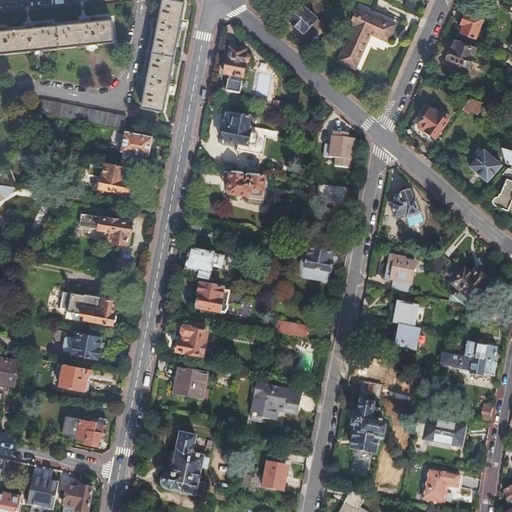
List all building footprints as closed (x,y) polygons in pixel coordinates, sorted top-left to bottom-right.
[(163,2),(141,111),(162,115),(184,6),(163,2)] [(295,6),(280,22),(288,29),(292,29),(302,37),(315,24),(295,6)] [(335,58),(335,60),(354,70),(355,68),(354,68),(371,35),(389,44),(398,28),(360,8),(351,25),(355,27),(350,35),(349,35),(336,59),(335,58)] [(459,24),(457,29),(475,35),(481,18),(459,11),(454,23),(459,24)] [(0,53),(113,43),(111,21),(0,31),(0,53)] [(454,41),(448,60),(468,66),(473,48),(454,41)] [(224,60),(221,72),(225,73),(223,83),(227,84),(224,99),(237,101),(240,86),(242,86),(245,72),(249,73),(251,64),(247,63),(249,53),(230,49),(227,60),(224,60)] [(500,66),(511,70),(511,59),(504,56),(500,66)] [(474,103),(466,100),(459,109),(466,115),(474,103)] [(44,102),(42,114),(47,115),(126,131),(129,118),(44,102)] [(265,114),(281,118),(284,104),(274,102),(272,108),(266,106),(265,114)] [(409,132),(429,151),(439,137),(434,133),(444,119),(443,118),(446,115),(439,110),(436,113),(422,104),(421,105),(418,110),(410,120),(408,127),(408,129),(409,132)] [(228,115),(222,142),(257,149),(259,136),(245,134),(246,127),(241,126),(243,117),(228,115)] [(349,133),(332,131),(331,145),(325,144),(324,157),(336,158),(335,166),(351,168),(354,137),(348,137),(349,133)] [(148,158),(152,137),(128,132),(127,134),(124,151),(122,158),(137,161),(138,156),(148,158)] [(124,151),(127,134),(122,133),(119,150),(124,151)] [(27,141),(15,155),(25,163),(43,156),(46,145),(27,141)] [(511,152),(495,147),(501,164),(508,167),(508,170),(511,171),(511,152)] [(477,154),(465,168),(483,184),(495,169),(477,154)] [(95,185),(94,187),(124,193),(127,175),(125,171),(126,167),(121,166),(114,164),(114,163),(113,163),(113,164),(101,161),(100,165),(98,174),(97,174),(97,176),(93,175),(91,184),(95,185)] [(86,162),(84,173),(93,175),(97,176),(97,174),(98,174),(100,165),(86,162)] [(6,166),(0,173),(0,184),(14,187),(15,181),(11,170),(6,166)] [(511,171),(508,170),(506,170),(499,177),(505,179),(511,180),(511,171)] [(266,177),(225,172),(224,177),(226,178),(231,179),(230,189),(232,192),(248,195),(251,193),(252,188),(264,190),(266,177)] [(511,184),(504,181),(496,198),(494,198),(492,198),(491,199),(489,200),(488,201),(488,203),(488,205),(489,207),(490,208),(492,209),(503,214),(509,203),(511,204),(511,184)] [(400,199),(395,201),(396,204),(390,205),(395,219),(405,216),(407,220),(420,215),(415,199),(412,200),(408,189),(398,193),(400,199)] [(128,240),(131,241),(132,235),(134,235),(136,233),(137,229),(136,226),(134,226),(134,224),(120,221),(111,219),(84,214),(81,231),(111,237),(110,242),(116,244),(115,250),(126,252),(128,240)] [(266,255),(280,258),(283,241),(269,239),(266,255)] [(194,275),(206,278),(208,264),(219,266),(222,253),(190,247),(186,268),(195,270),(194,275)] [(307,248),(303,267),(330,272),(332,262),(330,261),(331,253),(307,248)] [(390,250),(385,277),(412,281),(416,258),(406,256),(406,253),(390,250)] [(429,262),(436,276),(437,274),(447,262),(438,253),(429,262)] [(429,262),(430,264),(421,276),(429,287),(436,276),(429,262)] [(455,299),(459,302),(467,307),(488,280),(478,271),(475,274),(471,270),(469,273),(465,270),(453,283),(461,291),(455,299)] [(200,283),(195,310),(225,316),(231,289),(200,283)] [(84,292),(83,293),(68,290),(68,291),(65,291),(64,291),(63,291),(63,292),(60,305),(60,306),(61,306),(61,307),(62,307),(64,307),(64,309),(84,313),(83,317),(110,323),(113,311),(112,311),(114,298),(84,292)] [(396,298),(391,320),(397,321),(393,343),(415,348),(420,326),(414,325),(418,303),(396,298)] [(499,313),(485,310),(483,320),(496,323),(499,313)] [(181,326),(176,352),(203,358),(209,331),(203,330),(204,323),(189,320),(188,327),(181,326)] [(274,330),(321,339),(324,327),(307,324),(306,327),(276,321),(274,330)] [(63,339),(62,346),(66,352),(96,357),(101,331),(76,326),(74,336),(69,335),(63,339)] [(469,347),(468,352),(467,356),(494,362),(498,345),(496,345),(497,342),(488,341),(488,343),(470,340),(469,347)] [(444,351),(441,363),(462,368),(462,371),(469,372),(470,369),(473,370),(473,373),(485,376),(485,373),(496,375),(498,363),(494,362),(467,356),(444,351)] [(361,353),(358,367),(383,372),(386,358),(361,353)] [(0,359),(0,382),(15,385),(20,360),(5,357),(5,360),(0,359)] [(92,389),(96,369),(71,364),(67,384),(92,389)] [(174,370),(168,396),(199,402),(204,376),(174,370)] [(257,383),(251,412),(261,413),(260,416),(275,419),(277,404),(284,406),(283,408),(297,411),(301,392),(257,383)] [(355,425),(351,446),(373,451),(376,437),(382,438),(385,420),(380,419),(381,417),(383,416),(383,412),(380,408),(375,407),(374,410),(372,409),(373,403),(360,400),(358,409),(355,408),(351,425),(355,425)] [(482,419),(489,420),(492,405),(485,403),(482,419)] [(66,412),(63,427),(80,430),(79,436),(91,438),(93,429),(100,430),(103,413),(100,409),(94,407),(90,409),(89,413),(72,410),(71,413),(66,412)] [(261,413),(251,412),(250,420),(259,422),(260,416),(261,413)] [(425,418),(420,442),(463,450),(467,427),(425,418)] [(161,474),(159,480),(162,483),(200,492),(203,477),(195,475),(198,462),(207,464),(209,454),(193,451),(196,435),(178,431),(168,473),(164,472),(161,474)] [(369,472),(373,453),(351,448),(346,467),(369,472)] [(265,460),(260,485),(281,488),(286,464),(265,460)] [(427,466),(421,497),(442,501),(445,489),(442,488),(444,482),(457,485),(459,472),(427,466)] [(56,497),(58,483),(59,481),(51,480),(52,471),(35,467),(28,505),(54,510),(56,497)] [(58,483),(56,497),(62,498),(61,504),(73,506),(73,510),(85,511),(86,511),(92,486),(78,484),(78,486),(58,483)] [(508,503),(511,501),(511,485),(501,491),(505,497),(508,503)] [(18,511),(22,496),(0,491),(0,511),(18,511)] [(214,501),(212,511),(225,511),(227,503),(214,501)] [(367,511),(368,511),(358,505),(356,509),(343,501),(335,511),(367,511)]
